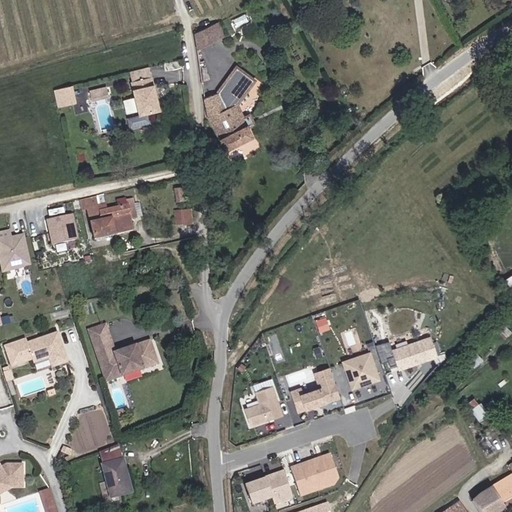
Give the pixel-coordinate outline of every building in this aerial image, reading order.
[(197,50),(224,37),(218,24),(195,35),(197,50)] [(234,69),(246,94),(257,76),(237,63),(234,69)] [(154,75),(151,65),(131,70),(133,80),(154,75)] [(242,101),(246,94),(234,69),(221,88),(223,89),(214,103),(215,115),(231,149),(259,135),(242,101)] [(154,75),(133,80),(137,95),(140,108),(142,113),(132,115),(130,117),(132,124),(134,125),(151,121),(151,122),(153,121),(151,111),(163,108),(154,75)] [(75,103),(71,86),(57,90),(60,107),(75,103)] [(111,94),(109,86),(93,91),(94,98),(111,94)] [(140,108),(137,95),(127,98),(130,110),(140,108)] [(128,197),(139,194),(138,187),(127,190),(128,197)] [(104,221),(101,207),(98,197),(81,201),(84,212),(88,211),(95,240),(117,234),(114,218),(104,221)] [(133,219),(141,218),(135,197),(127,199),(128,204),(111,208),(114,218),(117,234),(136,230),(133,219)] [(104,221),(114,218),(111,208),(111,205),(101,207),(104,221)] [(184,221),(193,218),(189,208),(181,211),(184,221)] [(78,238),(72,213),(47,220),(54,244),(78,238)] [(31,265),(24,236),(12,240),(10,232),(0,234),(0,245),(6,271),(31,265)] [(11,324),(9,317),(2,319),(3,326),(11,324)] [(102,317),(86,321),(102,374),(153,358),(147,336),(111,346),(102,317)] [(62,358),(57,342),(61,341),(59,334),(28,344),(27,340),(5,347),(11,368),(33,361),(34,365),(49,360),(49,362),(62,358)] [(432,337),(393,350),(399,370),(439,357),(432,337)] [(68,364),(61,341),(57,342),(62,358),(49,362),(52,369),(68,364)] [(370,351),(341,361),(352,390),(381,380),(370,351)] [(302,388),(291,391),(298,412),(329,402),(324,388),(335,384),(330,368),(314,373),(319,389),(304,394),(302,388)] [(284,417),(274,387),(255,393),(259,405),(243,410),(249,428),(284,417)] [(479,457),(494,447),(488,438),(474,449),(479,457)] [(121,464),(118,449),(97,454),(101,468),(121,464)] [(330,453),(290,467),(301,498),(336,485),(340,480),(330,453)] [(128,496),(121,464),(101,468),(105,485),(108,501),(115,499),(128,496)] [(500,486),(504,491),(511,485),(511,465),(511,466),(511,472),(509,474),(511,478),(500,486)] [(21,487),(22,467),(5,466),(0,468),(0,490),(11,487),(21,487)] [(266,478),(247,485),(255,506),(274,499),(266,478)] [(116,504),(115,499),(108,501),(105,485),(99,486),(104,507),(116,504)] [(473,504),(478,511),(505,511),(511,508),(511,485),(504,491),(500,486),(473,504)] [(60,511),(54,491),(44,494),(48,511),(60,511)]
